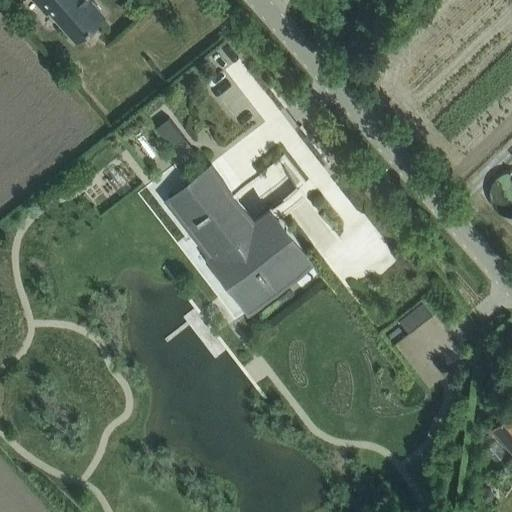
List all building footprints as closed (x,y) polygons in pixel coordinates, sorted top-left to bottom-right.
[(37,0),(47,10),(50,8),(77,38),(104,14),(91,0),(37,0)] [(169,117),(156,126),(172,147),(185,137),(169,117)] [(211,164),(167,199),(210,254),(207,256),(232,288),(240,281),(257,303),(312,260),(271,207),(254,220),(211,164)] [(431,312),(423,300),(399,318),(408,330),(431,312)] [(172,401),(159,404),(163,424),(176,421),(172,401)] [(511,411),(493,428),(511,448),(511,447),(511,411)] [(492,499),(494,494),(491,488),(486,487),(481,490),(481,496),(484,500),(488,501),(492,499)]
